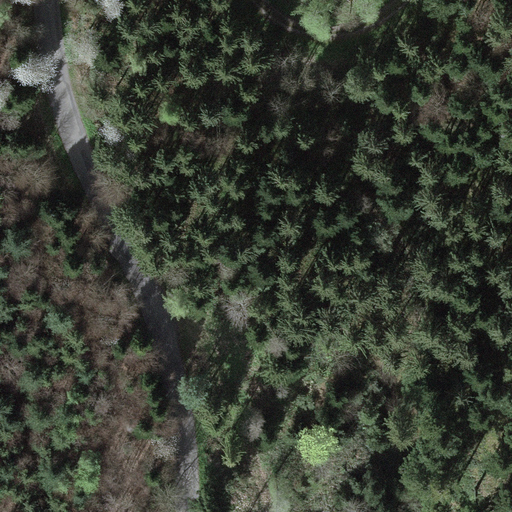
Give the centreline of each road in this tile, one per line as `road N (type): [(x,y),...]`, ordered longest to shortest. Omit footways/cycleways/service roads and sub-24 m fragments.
road 1 (unclassified): [(186,511),(178,375),(70,131),(43,0)]
road 2 (track): [(408,0),(373,25),(314,35),(283,27),(249,0)]
